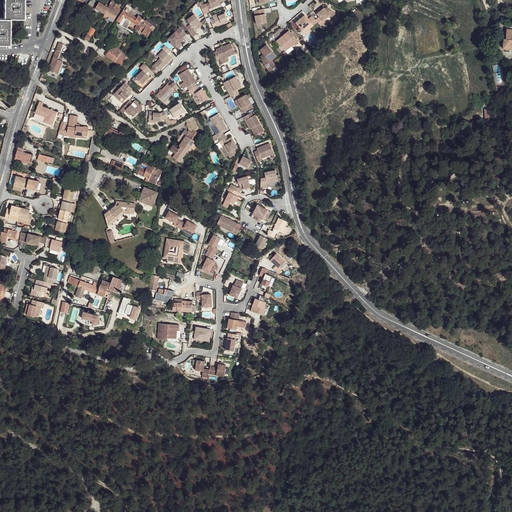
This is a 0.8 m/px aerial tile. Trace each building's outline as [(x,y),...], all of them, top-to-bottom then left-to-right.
[(0,17),(0,44),(10,45),(10,17),(25,18),(25,0),(4,0),(5,17),(0,17)] [(117,2),(113,0),(112,0),(109,7),(99,3),(97,8),(115,19),(120,10),(115,7),(117,2)] [(136,17),(123,9),(116,21),(122,24),(122,25),(128,28),(131,22),(137,25),(140,21),(141,19),(136,17)] [(320,18),(316,21),(318,23),(321,27),(325,24),(324,22),(330,16),(332,18),(336,15),(327,9),(325,10),(324,9),(320,12),(317,15),(320,18)] [(265,10),(255,11),(257,25),(267,23),(265,10)] [(213,19),(210,21),(213,28),(222,24),(221,23),(224,22),(227,21),(224,13),(222,14),(213,18),(213,19)] [(189,24),(185,27),(193,37),(197,34),(194,31),(191,28),(198,22),(193,15),(185,20),(189,24)] [(305,16),(296,24),(302,31),(311,24),(314,27),(318,23),(316,21),(313,17),(309,21),(305,16)] [(143,23),(140,21),(137,25),(136,28),(148,34),(151,29),(151,27),(143,23)] [(154,26),(145,21),(143,23),(151,27),(151,29),(152,30),(154,26)] [(198,22),(191,28),(194,31),(201,25),(198,22)] [(506,23),(505,29),(505,39),(502,38),(501,47),(511,48),(511,29),(509,29),(510,23),(506,23)] [(311,24),(302,31),(305,34),(314,27),(311,24)] [(90,40),(96,29),(91,27),(86,37),(90,40)] [(185,34),(178,27),(167,39),(176,46),(179,43),(183,39),(182,37),(185,34)] [(289,31),(283,36),(284,38),(278,43),(285,52),(291,47),(292,47),(298,42),(289,31)] [(64,44),(60,43),(50,71),(59,74),(64,61),(59,59),(64,44)] [(217,52),(213,54),(216,61),(218,60),(220,64),(228,60),(226,57),(234,53),(230,43),(215,50),(217,52)] [(114,50),(125,58),(127,55),(117,46),(114,50)] [(169,50),(164,46),(161,49),(162,51),(157,56),(159,59),(153,65),(159,71),(171,58),(168,54),(170,52),(169,50)] [(267,46),(260,52),(265,57),(261,61),(263,63),(262,64),(269,73),(276,67),(271,62),(276,58),(267,46)] [(125,58),(114,50),(112,48),(106,55),(120,67),(126,60),(125,58)] [(149,68),(143,63),(139,68),(141,71),(135,78),(141,83),(145,79),(147,81),(150,77),(145,73),(149,68)] [(195,82),(186,69),(179,74),(188,87),(195,82)] [(236,76),(225,81),(231,92),(229,93),(231,96),(239,92),(237,88),(241,85),(236,76)] [(131,89),(124,82),(113,96),(121,104),(131,94),(129,92),(131,89)] [(173,91),(167,84),(156,95),(164,102),(173,91)] [(197,85),(189,90),(193,95),(195,94),(201,102),(208,97),(202,88),(200,89),(197,85)] [(247,94),(236,100),(243,113),(253,107),(247,94)] [(132,103),(129,101),(123,108),(126,110),(127,109),(134,116),(143,109),(135,101),(132,103)] [(51,126),(56,113),(41,107),(43,104),(38,102),(34,114),(47,119),(46,124),(51,126)] [(185,111),(181,103),(170,110),(175,118),(185,111)] [(148,120),(160,121),(167,118),(164,112),(161,113),(153,112),(153,110),(149,110),(148,120)] [(254,115),(252,111),(244,116),(250,128),(252,127),(257,134),(265,130),(256,114),(254,115)] [(214,124),(212,125),(219,137),(225,133),(223,130),(227,127),(218,112),(210,117),(214,124)] [(76,125),(77,117),(70,116),(68,127),(67,128),(67,131),(66,133),(75,134),(75,135),(82,136),(87,137),(88,128),(83,127),(83,128),(76,127),(76,125)] [(201,129),(198,127),(200,122),(196,118),(189,122),(190,124),(186,130),(183,128),(178,136),(180,138),(179,142),(180,144),(179,145),(177,144),(175,147),(172,151),(176,153),(173,157),(180,161),(195,138),(199,133),(201,129)] [(119,132),(111,127),(110,129),(108,128),(104,136),(111,139),(112,137),(115,139),(117,136),(122,139),(124,133),(119,131),(119,132)] [(66,133),(67,131),(64,131),(59,129),(58,134),(63,136),(82,139),(82,136),(75,135),(75,134),(66,133)] [(228,137),(225,133),(219,137),(220,140),(222,139),(226,144),(223,145),(230,157),(234,156),(235,151),(235,149),(238,147),(231,136),(228,137)] [(258,149),(254,150),(259,160),(262,159),(262,155),(274,151),(270,141),(257,146),(258,149)] [(173,142),(167,152),(173,157),(176,153),(172,151),(175,147),(177,144),(173,142)] [(24,150),(17,148),(14,159),(30,163),(32,156),(23,153),(24,150)] [(54,159),(39,155),(37,161),(52,165),(54,159)] [(252,159),(243,155),(242,157),(240,163),(249,167),(252,159)] [(160,169),(141,160),(139,163),(146,166),(144,171),(137,168),(135,173),(146,179),(145,180),(153,184),(160,169)] [(121,165),(110,162),(108,168),(119,172),(121,165)] [(262,179),(262,189),(270,187),(269,183),(279,181),(276,170),(266,172),(267,178),(262,179)] [(38,182),(15,176),(13,185),(23,187),(37,191),(38,182)] [(248,176),(237,179),(238,184),(243,183),(244,188),(246,188),(251,186),(248,176)] [(76,186),(65,183),(64,189),(65,190),(63,198),(72,201),(76,186)] [(157,193),(143,188),(137,202),(151,207),(157,193)] [(233,189),(230,188),(228,191),(230,191),(226,200),(227,200),(225,205),(229,207),(232,202),(235,203),(238,195),(237,195),(238,191),(233,189)] [(72,201),(63,198),(60,210),(69,212),(71,212),(73,205),(71,204),(72,201)] [(132,203),(113,201),(113,205),(102,213),(106,226),(121,213),(132,214),(132,203)] [(258,203),(252,216),(261,221),(262,217),(265,218),(269,209),(258,203)] [(30,210),(13,205),(12,209),(7,208),(5,218),(9,219),(10,215),(19,217),(18,221),(31,224),(33,216),(30,214),(30,210)] [(176,214),(167,209),(164,216),(173,221),(172,224),(180,228),(182,226),(191,231),(195,224),(185,219),(184,222),(175,217),(176,214)] [(69,212),(60,210),(56,227),(55,231),(64,234),(69,212)] [(237,222),(221,215),(217,224),(238,234),(241,229),(235,226),(237,222)] [(280,233),(281,231),(284,232),(287,224),(289,220),(281,216),(274,230),(270,229),(268,234),(275,237),(278,232),(280,233)] [(16,231),(5,228),(4,230),(1,240),(0,239),(0,242),(5,243),(7,237),(15,239),(16,231)] [(113,242),(110,230),(105,231),(108,243),(113,242)] [(41,238),(21,232),(19,241),(39,246),(40,243),(41,238)] [(224,240),(214,235),(208,244),(210,245),(208,250),(215,254),(216,254),(218,250),(215,248),(218,243),(222,245),(224,240)] [(269,238),(262,235),(258,244),(265,247),(269,238)] [(169,252),(170,246),(167,238),(164,258),(167,258),(175,260),(176,253),(169,252)] [(167,238),(170,246),(177,247),(176,253),(175,260),(174,262),(180,263),(183,249),(189,253),(190,245),(184,241),(167,238)] [(62,243),(52,240),(50,247),(50,250),(60,252),(62,243)] [(143,254),(127,249),(126,254),(142,258),(143,254)] [(212,260),(215,254),(208,250),(206,255),(209,256),(202,270),(210,273),(215,261),(212,260)] [(284,262),(275,254),(270,261),(278,268),(284,262)] [(287,264),(284,262),(278,268),(281,271),(287,264)] [(58,269),(48,266),(43,282),(51,284),(53,279),(55,279),(58,269)] [(266,270),(262,268),(259,276),(264,277),(261,284),(268,287),(272,277),(265,274),(266,270)] [(150,289),(158,290),(158,275),(150,275),(150,289)] [(99,283),(91,281),(90,283),(77,279),(75,285),(78,286),(76,296),(82,297),(84,289),(104,296),(106,287),(108,287),(108,289),(122,294),(126,281),(113,276),(112,278),(113,278),(111,283),(104,281),(104,280),(101,279),(99,283)] [(232,285),(229,294),(237,298),(243,282),(236,279),(233,285),(232,285)] [(51,284),(36,281),(35,290),(33,289),(31,295),(41,298),(43,293),(47,293),(48,288),(50,289),(51,284)] [(164,290),(180,294),(182,285),(166,281),(165,287),(164,290)] [(202,292),(196,292),(197,300),(202,300),(203,307),(212,306),(211,294),(207,294),(202,295),(202,293),(202,292)] [(264,299),(257,297),(255,302),(252,301),(250,307),(252,307),(251,310),(250,309),(248,313),(261,317),(262,310),(261,310),(263,304),(262,304),(264,299)] [(129,301),(123,299),(118,314),(124,316),(125,314),(131,316),(130,319),(136,321),(140,309),(128,305),(129,301)] [(193,299),(181,300),(181,301),(173,301),(174,305),(177,305),(177,310),(192,310),(192,303),(193,303),(193,299)] [(45,303),(33,300),(32,305),(30,304),(27,316),(34,318),(35,316),(39,318),(41,308),(44,308),(45,303)] [(70,304),(63,302),(60,312),(67,314),(70,304)] [(99,316),(83,312),(82,318),(92,321),(93,325),(100,324),(99,316)] [(246,320),(229,318),(228,327),(237,328),(238,325),(246,326),(246,320)] [(180,324),(159,323),(158,339),(168,339),(168,337),(177,338),(177,329),(179,329),(180,324)] [(212,329),(197,326),(195,337),(210,339),(212,329)] [(236,334),(228,333),(226,349),(234,351),(236,334)] [(205,360),(197,359),(196,369),(204,371),(203,376),(209,376),(210,369),(204,368),(205,360)] [(226,364),(219,363),(218,367),(211,366),(210,373),(225,375),(226,364)]
